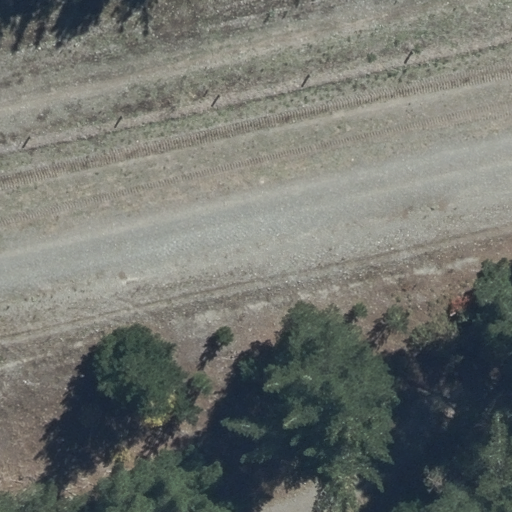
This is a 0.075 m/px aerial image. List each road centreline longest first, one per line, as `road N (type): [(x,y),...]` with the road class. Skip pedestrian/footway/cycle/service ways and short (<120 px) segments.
road 1 (unclassified): [(0,231),(511,122)]
road 2 (track): [(0,106),(467,0)]
